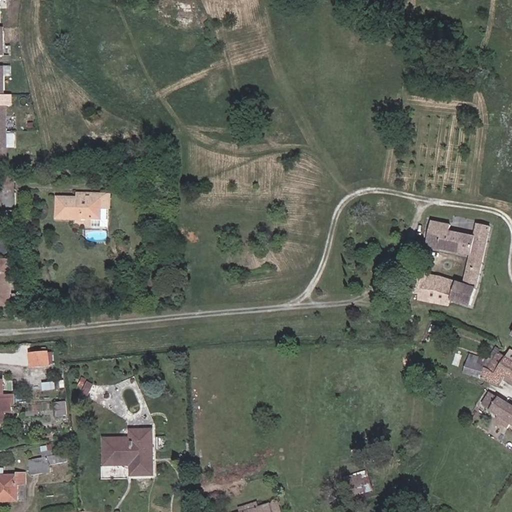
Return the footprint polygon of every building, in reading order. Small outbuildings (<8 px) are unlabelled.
[(103,210),(110,210),(111,195),(77,193),(77,197),(103,198),(103,210)] [(110,228),(110,210),(103,210),(103,198),(77,197),(56,196),(55,219),(93,220),(93,227),(110,228)] [(15,212),(0,211),(0,223),(0,226),(15,225),(15,212)] [(451,226),(431,222),(427,246),(470,255),(464,284),(457,281),(456,282),(440,276),(429,275),(419,272),(415,289),(414,295),(420,295),(421,290),(434,291),(452,296),(451,299),(471,306),(490,227),(477,224),(474,238),(450,232),(451,226)] [(11,259),(0,259),(0,305),(12,305),(11,259)] [(442,329),(440,336),(440,337),(450,341),(450,340),(452,332),(442,329)] [(434,344),(428,366),(441,371),(442,366),(440,366),(440,364),(442,361),(447,343),(450,345),(451,340),(450,340),(450,341),(440,337),(440,336),(437,334),(435,339),(434,344)] [(501,350),(496,348),(489,358),(484,355),(483,356),(480,354),(479,358),(469,355),(464,373),(482,378),(482,379),(496,386),(501,379),(503,380),(504,379),(506,376),(511,380),(511,360),(505,357),(499,352),(501,350)] [(50,353),(31,354),(33,367),(51,366),(50,353)] [(0,381),(0,403),(12,403),(15,403),(14,395),(4,396),(3,381),(0,381)] [(93,386),(88,383),(82,394),(88,397),(93,386)] [(511,405),(489,392),(481,405),(511,424),(511,405)] [(69,421),(67,401),(55,401),(55,416),(63,416),(64,422),(69,421)] [(12,403),(0,403),(0,422),(6,423),(6,413),(12,412),(12,403)] [(153,430),(131,430),(131,439),(104,439),(105,466),(131,465),(132,476),(154,475),(153,430)] [(43,458),(28,460),(31,476),(51,472),(50,465),(68,462),(66,453),(53,456),(43,458)] [(0,497),(8,497),(8,501),(18,501),(18,485),(26,485),(26,474),(4,474),(4,468),(0,468),(0,497)] [(281,511),(279,502),(271,505),(272,511),(281,511)]
